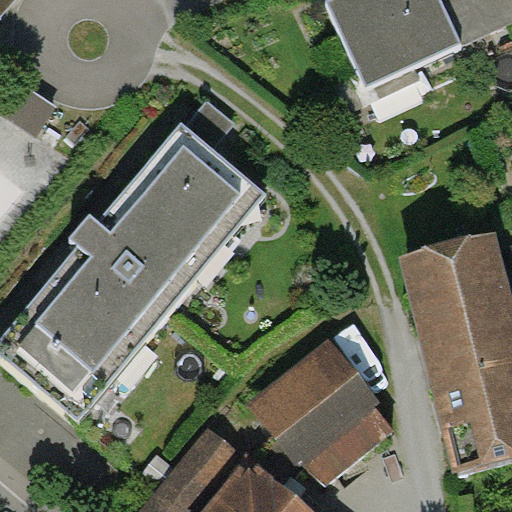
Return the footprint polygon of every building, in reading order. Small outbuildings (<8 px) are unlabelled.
[(22,0),(0,0),(0,24),(1,25),(22,0)] [(511,25),(500,0),(326,0),(303,11),(345,104),(511,28),(511,25)] [(511,0),(500,0),(511,25),(511,0)] [(55,112),(19,89),(1,116),(36,139),(55,112)] [(0,367),(60,418),(253,192),(205,152),(228,124),(209,108),(185,136),(180,131),(0,342),(0,367)] [(511,465),(511,337),(489,247),(407,267),(460,479),(511,465)] [(334,362),(263,419),(323,494),(395,438),(334,362)] [(303,511),(212,437),(150,511),(303,511)]
